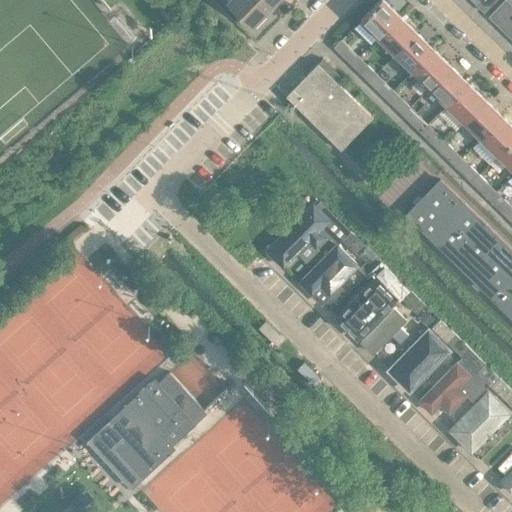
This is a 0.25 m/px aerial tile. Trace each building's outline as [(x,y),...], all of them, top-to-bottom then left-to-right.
[(252,26),(270,7),(262,0),(226,0),(226,1),(252,26)] [(361,19),(377,36),(398,15),(383,0),(378,0),(359,19),(360,20),(361,19)] [(477,0),(475,3),(483,11),(494,0),(477,0)] [(503,0),(488,16),(496,24),(511,8),(511,5),(505,0),(503,0)] [(511,25),(511,8),(496,24),(505,33),(511,25)] [(415,31),(398,15),(377,36),(394,53),(415,31)] [(394,53),(412,70),(433,48),(415,31),(394,53)] [(341,39),(333,46),(342,55),(350,47),(341,39)] [(412,70),(428,86),(429,86),(450,65),(433,48),(412,70)] [(285,95),(340,148),(372,116),(335,80),(340,76),(322,58),(285,95)] [(368,80),(375,73),(367,64),(359,72),(368,80)] [(429,86),(446,103),(467,82),(450,65),(429,86)] [(384,81),(375,73),(368,80),(376,89),(384,81)] [(446,103),(463,120),(484,99),(467,82),(446,103)] [(402,114),(409,106),(401,98),(393,105),(402,114)] [(463,120),(480,137),(501,115),(484,99),(463,120)] [(418,115),(409,106),(402,114),(411,122),(418,115)] [(480,137),(497,153),(497,154),(511,138),(511,126),(501,115),(480,137)] [(436,147),(444,140),(435,131),(427,139),(436,147)] [(511,138),(497,154),(511,168),(511,138)] [(452,148),(444,140),(436,147),(445,156),(452,148)] [(470,181),(477,173),(469,165),(461,172),(470,181)] [(486,182),(477,173),(470,181),(479,189),(486,182)] [(511,250),(439,179),(406,213),(511,317),(511,250)] [(504,215),(511,207),(503,198),(496,206),(504,215)] [(314,216),(275,252),(291,270),(314,249),(309,243),(325,228),(314,216)] [(357,254),(365,245),(350,230),(342,239),(357,254)] [(365,245),(357,254),(364,261),(357,268),(364,274),(371,268),(380,260),(365,245)] [(337,246),(302,282),(321,301),(357,265),(337,246)] [(387,283),(395,275),(380,260),(371,268),(387,283)] [(371,273),(335,314),(346,324),(355,313),(362,319),(370,310),(363,303),(381,283),(371,273)] [(387,283),(385,284),(398,297),(401,298),(410,289),(395,275),(387,283)] [(401,298),(416,312),(425,304),(410,289),(401,298)] [(401,302),(363,342),(377,355),(415,315),(401,302)] [(433,317),(425,310),(420,315),(428,323),(433,317)] [(431,327),(446,342),(454,333),(439,318),(431,327)] [(265,320),(258,327),(272,341),(279,334),(265,320)] [(431,331),(391,372),(414,393),(453,352),(431,331)] [(454,333),(446,342),(461,356),(469,347),(454,333)] [(476,371),(484,362),(469,347),(461,356),(476,371)] [(184,360),(174,369),(206,406),(226,388),(194,352),(184,361),(184,360)] [(461,356),(456,361),(468,373),(456,385),(465,393),(465,394),(472,400),(489,384),(490,385),(499,376),(484,362),(476,371),(461,356)] [(456,364),(420,400),(431,410),(438,403),(447,412),(465,395),(455,385),(466,374),(456,364)] [(175,447),(172,443),(206,412),(169,371),(157,382),(153,378),(125,404),(114,422),(124,433),(110,447),(140,479),(175,447)] [(505,400),(511,393),(511,389),(499,376),(490,385),(505,400)] [(511,410),(490,390),(452,430),(476,454),(511,416),(511,410)] [(511,471),(502,481),(511,490),(511,471)] [(80,496),(70,504),(77,511),(88,511),(92,509),(80,496)]
